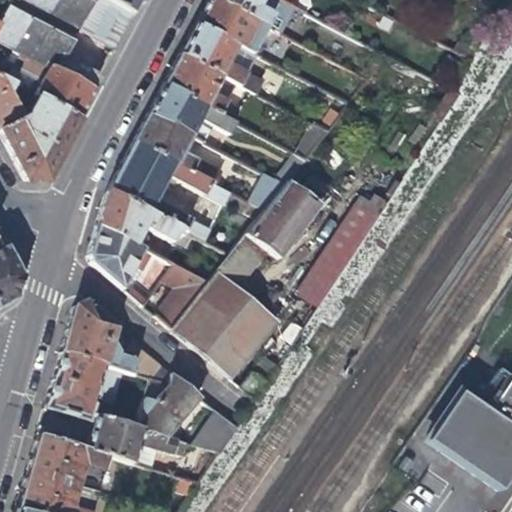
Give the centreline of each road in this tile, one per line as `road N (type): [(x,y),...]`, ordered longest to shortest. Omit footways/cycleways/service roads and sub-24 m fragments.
road 1 (tertiary): [(46,259),(61,193),(165,0)]
road 2 (residential): [(46,259),(228,406)]
